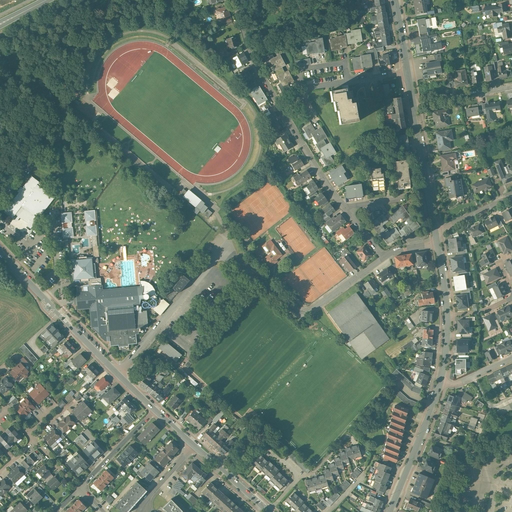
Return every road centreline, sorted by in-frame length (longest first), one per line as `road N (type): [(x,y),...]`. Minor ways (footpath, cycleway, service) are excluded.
road 1 (residential): [(119,372),(223,252),(303,318),(383,256)]
road 2 (residential): [(237,0),(264,79),(342,207)]
road 3 (residential): [(119,372),(0,249)]
road 4 (tertiary): [(435,233),(412,102)]
